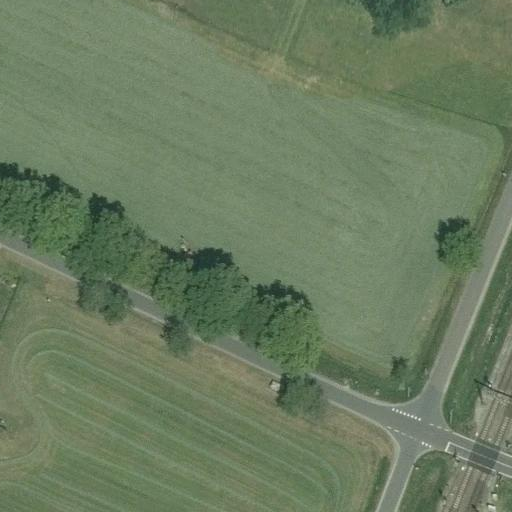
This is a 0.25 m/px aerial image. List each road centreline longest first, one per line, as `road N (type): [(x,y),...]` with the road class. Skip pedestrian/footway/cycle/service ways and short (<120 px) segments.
road 1 (unclassified): [(418,429),(0,233)]
road 2 (unclassified): [(418,429),(511,195)]
